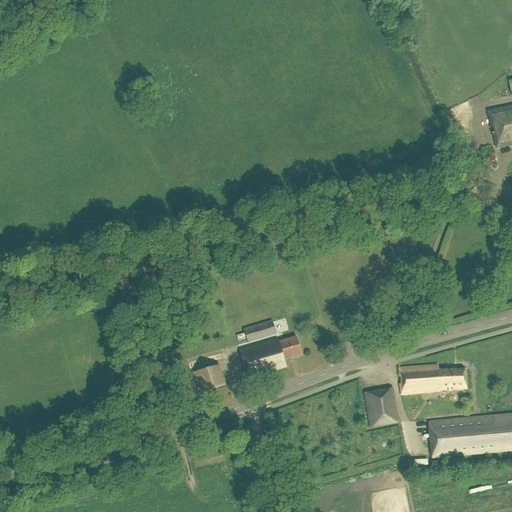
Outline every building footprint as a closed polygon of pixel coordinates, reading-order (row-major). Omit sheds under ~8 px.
[(511,146),(511,105),(488,111),(491,126),(493,126),(494,133),(492,133),(496,150),(511,146)] [(276,334),(272,320),(244,329),(248,342),(276,334)] [(301,354),(296,336),(278,341),(278,339),(240,350),(248,378),(286,367),(284,359),(301,354)] [(221,373),(219,365),(194,373),(200,393),(218,387),(214,375),(221,373)] [(438,370),(437,365),(398,368),(401,395),(439,391),(439,390),(466,389),(465,369),(438,370)] [(398,423),(392,388),(364,394),(370,428),(398,423)] [(511,451),(511,413),(428,422),(431,460),(511,451)] [(137,450),(145,447),(143,441),(135,444),(137,450)] [(205,459),(196,462),(199,472),(208,468),(205,459)] [(184,469),(175,471),(177,478),(186,475),(184,469)] [(175,473),(164,474),(167,489),(177,488),(175,473)] [(163,474),(156,475),(161,495),(167,494),(163,474)]
